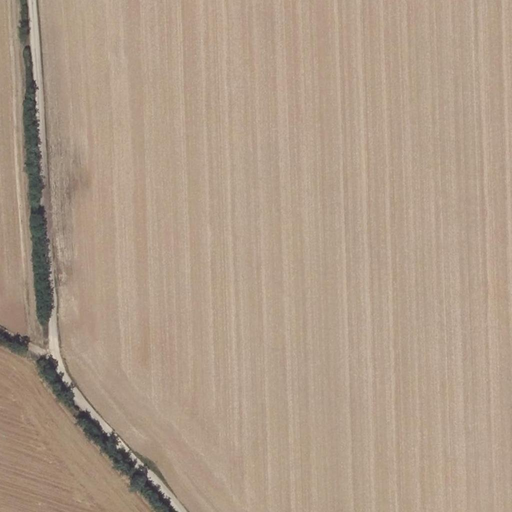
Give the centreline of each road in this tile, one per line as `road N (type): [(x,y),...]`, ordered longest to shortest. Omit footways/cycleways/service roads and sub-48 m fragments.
road 1 (track): [(58,364),(30,0)]
road 2 (track): [(177,511),(58,364)]
